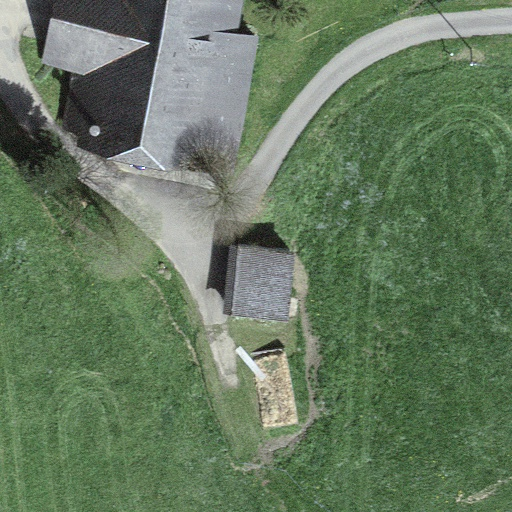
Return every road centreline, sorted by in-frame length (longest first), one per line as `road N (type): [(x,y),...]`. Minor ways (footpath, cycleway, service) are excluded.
road 1 (unclassified): [(0,62),(74,160),(136,201),(191,219),(220,214),(244,197),(305,104),(368,48),(423,27),(511,21)]
road 2 (track): [(290,511),(266,481),(228,370)]
road 3 (track): [(191,219),(228,370)]
